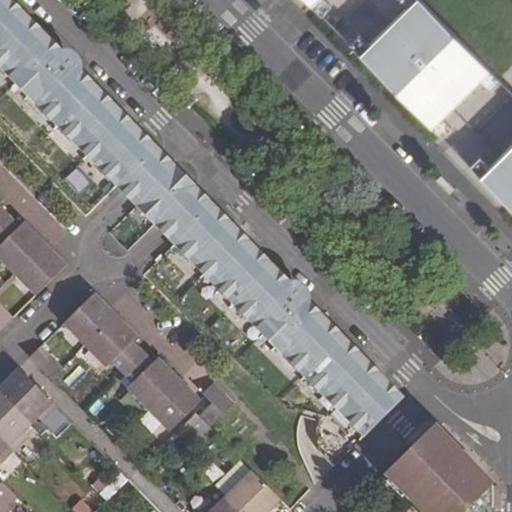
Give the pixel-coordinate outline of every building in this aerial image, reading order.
[(325,0),(315,0),(311,4),(321,14),(331,6),(325,0)] [(369,44),(360,53),(432,126),(442,117),(481,79),(490,70),(420,0),(413,0),(408,6),(369,44)] [(0,70),(15,86),(27,98),(56,128),(85,157),(116,188),(147,157),(121,130),(127,125),(120,117),(114,123),(67,76),(70,74),(72,71),(72,66),(70,62),(67,59),(62,58),(58,60),(55,63),(0,7),(0,70)] [(359,34),(349,43),(360,53),(369,44),(359,34)] [(490,70),(481,79),(490,89),(499,79),(490,70)] [(442,117),(432,126),(442,136),(451,126),(442,117)] [(511,143),(490,166),(480,176),(511,207),(511,143)] [(479,156),(470,165),(480,176),(490,166),(479,156)] [(190,181),(181,171),(171,181),(166,176),(135,207),(155,226),(186,196),(180,191),(190,181)] [(0,204),(4,201),(0,196),(0,224),(9,215),(0,205),(0,204)] [(231,240),(205,213),(172,244),(203,275),(232,305),(262,336),(275,348),(304,378),(364,438),(394,408),(369,382),(376,375),(367,367),(360,373),(297,308),(297,307),(300,304),(301,300),(300,296),(298,293),(293,291),(288,292),(285,296),(239,248),(246,242),(237,234),(231,240)] [(20,226),(9,215),(0,224),(0,259),(14,273),(39,248),(31,238),(36,233),(25,221),(20,226)] [(45,242),(36,233),(31,238),(39,248),(45,242)] [(57,254),(45,242),(39,248),(51,261),(57,254)] [(67,265),(57,254),(51,261),(39,248),(14,273),(36,295),(67,265)] [(96,293),(65,324),(85,345),(111,320),(101,310),(108,304),(96,293)] [(13,318),(0,304),(0,327),(2,330),(13,318)] [(108,304),(101,310),(111,320),(117,314),(108,304)] [(128,325),(117,314),(111,320),(122,331),(128,325)] [(138,335),(128,325),(122,331),(111,320),(85,345),(106,366),(112,360),(123,371),(143,352),(133,341),(138,335)] [(41,347),(31,358),(51,378),(63,368),(41,347)] [(153,362),(143,352),(123,371),(134,381),(127,387),(149,409),(174,385),(165,374),(170,368),(159,357),(153,362)] [(19,368),(6,381),(12,387),(2,396),(31,424),(39,417),(43,421),(58,407),(19,368)] [(180,379),(170,368),(165,374),(174,385),(180,379)] [(180,379),(174,385),(185,395),(191,389),(180,379)] [(6,381),(0,387),(0,393),(2,396),(12,387),(6,381)] [(219,387),(215,383),(203,393),(224,414),(235,403),(219,387)] [(199,397),(191,389),(185,395),(174,385),(149,409),(170,431),(202,400),(199,397)] [(0,437),(14,451),(28,437),(22,433),(31,424),(2,396),(0,397),(0,437)] [(199,417),(210,428),(224,414),(213,403),(199,417)] [(199,417),(196,413),(186,423),(202,439),(212,430),(210,428),(199,417)] [(427,432),(470,476),(476,471),(433,427),(427,432)] [(394,465),(440,511),(493,511),(493,510),(465,481),(470,476),(427,432),(394,465)] [(0,437),(0,458),(3,462),(14,451),(0,437)] [(214,487),(225,498),(253,471),(242,459),(214,487)] [(253,471),(225,498),(239,511),(269,511),(280,499),(253,471)] [(470,476),(465,481),(493,510),(494,487),(476,471),(470,476)] [(0,511),(9,511),(13,509),(9,504),(16,498),(0,480),(0,511)] [(239,511),(225,498),(211,511),(239,511)]
